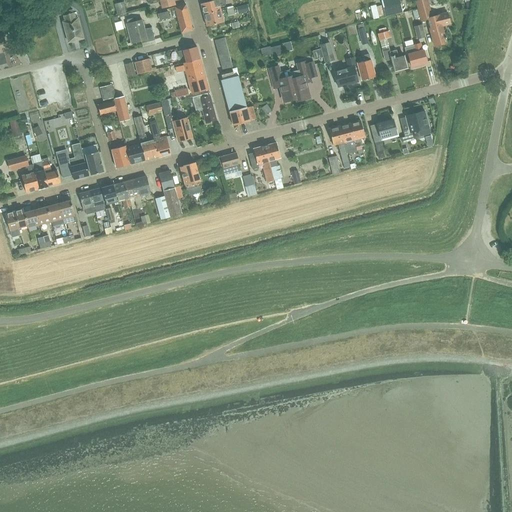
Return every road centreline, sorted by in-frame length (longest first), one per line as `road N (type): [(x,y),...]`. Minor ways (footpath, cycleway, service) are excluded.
road 1 (unclassified): [(474,263),(280,263),(0,322)]
road 2 (residential): [(230,145),(508,72)]
road 3 (residential): [(110,176),(230,145)]
road 4 (residential): [(82,66),(201,35)]
